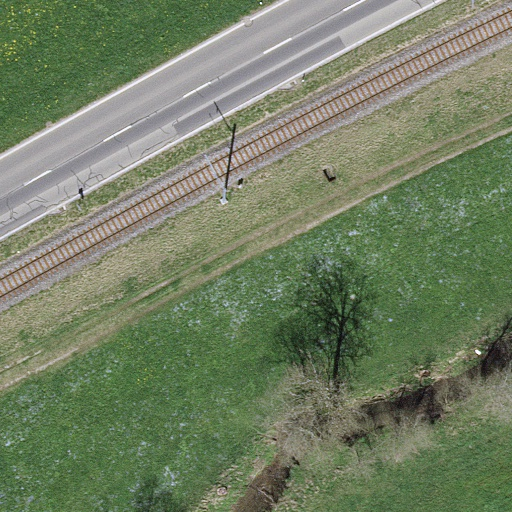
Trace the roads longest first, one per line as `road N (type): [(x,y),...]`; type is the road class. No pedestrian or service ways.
road 1 (track): [(511,129),(0,379)]
road 2 (primary): [(0,197),(365,0)]
